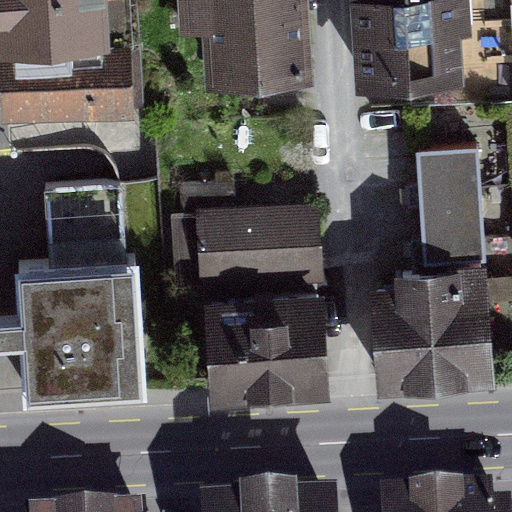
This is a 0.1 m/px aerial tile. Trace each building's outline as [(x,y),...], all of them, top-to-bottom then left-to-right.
[(0,0),(0,19),(1,35),(20,34),(21,49),(22,62),(104,57),(101,0),(0,0)] [(221,64),(304,60),(302,4),(301,0),(186,0),(187,16),(218,15),(221,64)] [(478,65),(476,0),(362,0),(364,68),(478,65)] [(5,63),(8,117),(132,110),(129,56),(104,57),(22,62),(5,63)] [(491,262),(485,143),(423,146),(425,183),(428,240),(429,265),(491,262)] [(51,249),(26,250),(31,375),(148,370),(143,245),(132,245),(129,174),(48,177),(51,249)] [(205,270),(325,263),(321,195),(201,203),(205,270)] [(491,264),(385,268),(389,369),(495,364),(491,264)] [(322,287),(217,294),(223,383),(327,376),(322,287)] [(494,511),(493,494),(385,505),(385,511),(494,511)] [(326,511),(326,502),(210,506),(210,511),(326,511)]
